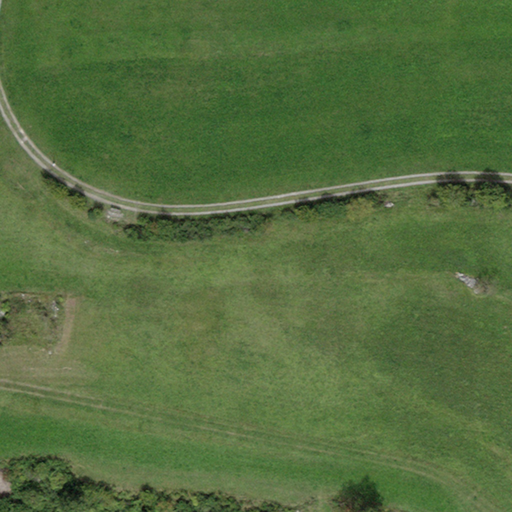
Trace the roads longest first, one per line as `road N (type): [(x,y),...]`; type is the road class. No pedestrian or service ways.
road 1 (track): [(511,184),(457,180),(207,213),(152,210),(102,196),(62,173),(27,140),(0,83)]
road 2 (track): [(0,389),(389,467),(446,486),(480,511)]
